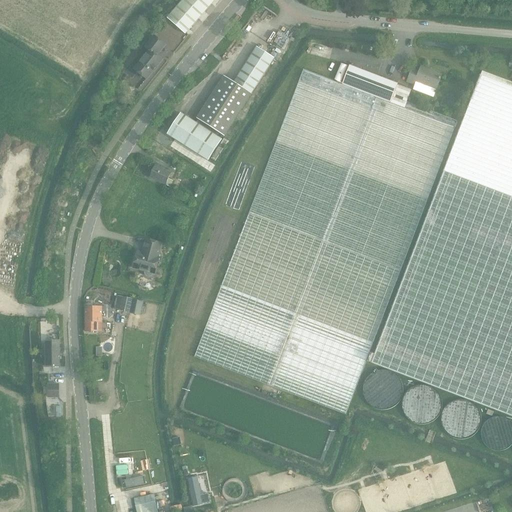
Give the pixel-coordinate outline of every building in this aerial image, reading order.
[(182,0),(167,18),(185,34),(215,0),(182,0)] [(146,79),(162,59),(156,55),(164,44),(154,36),(145,47),(149,50),(134,69),(146,79)] [(197,119),(198,120),(196,123),(181,113),(167,134),(208,161),(222,140),(220,139),(222,135),(224,136),(252,93),(252,92),(274,58),(257,47),(234,82),(224,76),(197,119)] [(349,67),(342,85),(390,103),(393,96),(407,102),(411,92),(396,87),(397,84),(350,66),(349,67)] [(436,89),(442,75),(421,67),(418,72),(411,70),(407,81),(414,84),(416,81),(436,89)] [(303,70),(194,357),(346,415),(455,128),(457,121),(407,102),(393,96),(390,103),(342,85),(303,70)] [(371,363),(511,416),(511,82),(482,71),(371,363)] [(111,86),(106,94),(111,98),(117,90),(111,86)] [(150,178),(165,185),(170,187),(173,181),(168,179),(171,173),(155,165),(150,178)] [(137,252),(133,268),(145,271),(144,273),(145,275),(146,276),(148,277),(150,276),(151,275),(152,273),(154,273),(158,258),(157,258),(161,244),(146,240),(143,248),(141,253),(137,252)] [(114,309),(139,315),(142,301),(117,295),(114,309)] [(85,332),(98,332),(102,332),(102,317),(106,317),(106,311),(102,311),(102,306),(85,306),(85,332)] [(47,367),(60,367),(59,341),(46,341),(47,367)] [(362,385),(362,393),(365,400),(370,406),(378,409),(386,409),(393,406),(399,400),(401,393),(401,385),(398,378),(393,373),(386,370),(378,370),(371,373),(365,378),(362,385)] [(58,384),(48,384),(48,395),(48,398),(59,398),(58,395),(58,384)] [(421,424),(428,422),(435,417),(439,410),(440,401),(437,393),(430,387),(424,385),(417,385),(410,388),(405,392),(401,399),(401,406),(403,413),(407,419),(413,422),(421,424)] [(443,430),(448,435),(454,438),(461,439),(468,437),(474,433),(478,427),(479,418),(477,410),(471,404),(463,400),(455,400),(447,404),(442,410),(440,416),(440,423),(443,430)] [(483,442),(487,446),(494,449),(501,449),(507,446),(511,441),(511,439),(511,425),(509,421),(504,418),(499,416),(493,416),(487,419),(483,423),(480,429),(480,436),(483,442)] [(179,437),(172,439),(173,446),(180,445),(179,437)] [(197,482),(189,484),(192,500),(193,506),(209,502),(208,497),(208,494),(204,495),(202,490),(199,491),(197,482)] [(157,511),(154,494),(133,499),(136,511),(157,511)]
